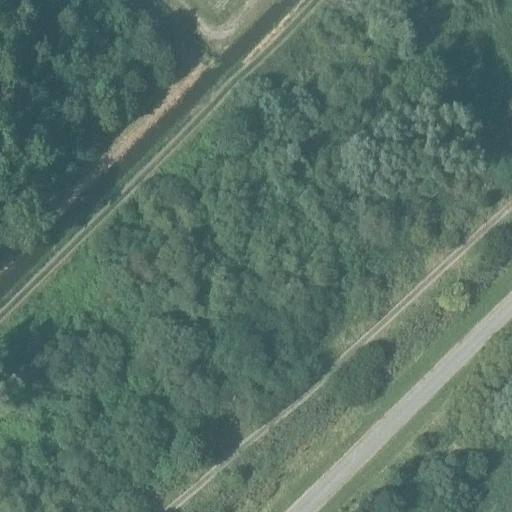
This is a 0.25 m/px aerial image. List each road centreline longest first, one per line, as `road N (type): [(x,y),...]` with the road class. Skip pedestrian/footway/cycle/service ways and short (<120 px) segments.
road 1 (track): [(167,511),(200,491),(511,208)]
road 2 (track): [(0,317),(310,0)]
road 3 (tertiary): [(302,511),(511,309)]
